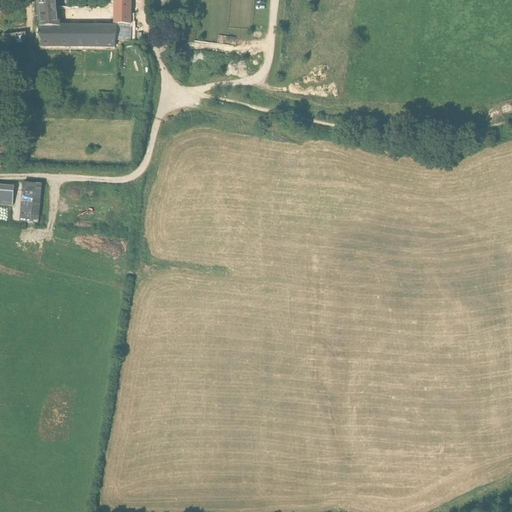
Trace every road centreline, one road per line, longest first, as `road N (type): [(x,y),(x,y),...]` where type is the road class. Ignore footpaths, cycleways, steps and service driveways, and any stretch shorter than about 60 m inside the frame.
road 1 (track): [(511,120),(416,133),(180,87)]
road 2 (track): [(180,87),(154,112),(130,170),(0,168)]
